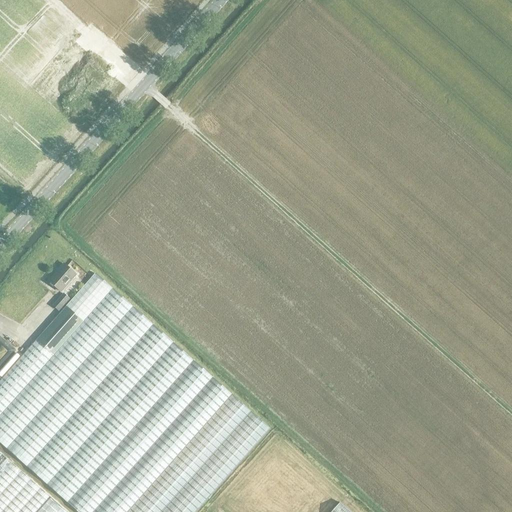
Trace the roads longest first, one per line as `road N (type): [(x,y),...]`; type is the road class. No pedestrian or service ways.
road 1 (track): [(511,413),(144,83)]
road 2 (tertiary): [(0,248),(219,0)]
